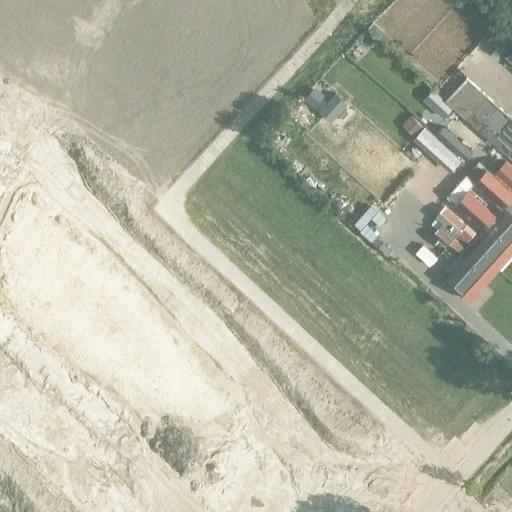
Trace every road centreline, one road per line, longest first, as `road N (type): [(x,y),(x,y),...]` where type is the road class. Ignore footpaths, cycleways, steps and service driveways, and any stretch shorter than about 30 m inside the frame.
road 1 (track): [(353,0),(175,189),(174,216),(457,478)]
road 2 (unclassified): [(427,511),(511,417)]
